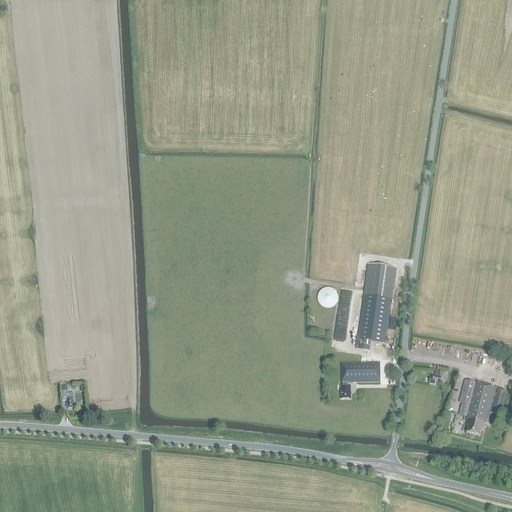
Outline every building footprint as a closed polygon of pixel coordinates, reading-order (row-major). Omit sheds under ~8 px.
[(395,268),(368,264),(364,295),(365,295),(357,348),(370,350),(371,341),(383,343),(390,299),(391,299),(395,268)] [(325,308),(328,309),(331,308),(333,307),(335,305),(337,303),(338,300),(338,297),(337,294),(335,292),(333,290),(331,288),(328,288),(325,288),(322,290),(320,292),(318,294),(318,297),(318,300),(318,303),(320,305),(322,307),(325,308)] [(380,383),(380,363),(342,363),(342,382),(342,386),(341,387),(341,400),(351,399),(350,386),(348,386),(348,383),(380,383)] [(443,373),(439,372),(438,377),(434,376),(433,379),(430,378),(429,384),(435,385),(435,383),(441,384),(443,373)] [(506,392),(465,381),(459,403),(462,403),(459,415),(467,417),(467,420),(468,420),(466,427),(468,427),(466,434),(479,437),(481,431),(482,431),(484,425),(486,426),(490,413),(500,416),(506,392)] [(67,394),(66,386),(62,386),(62,394),(61,394),(62,401),(66,401),(66,407),(68,407),(68,409),(73,409),(72,407),(74,407),(72,393),(67,394)]
